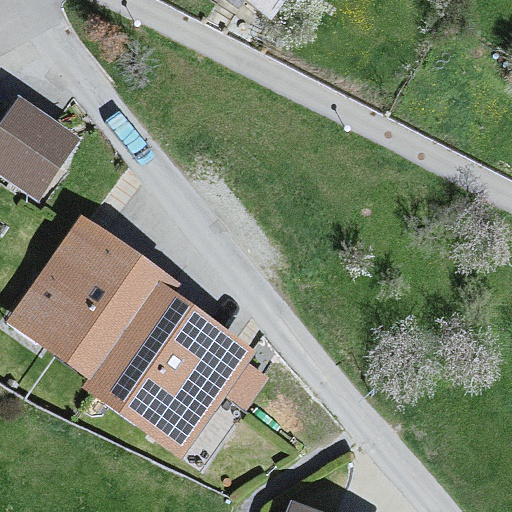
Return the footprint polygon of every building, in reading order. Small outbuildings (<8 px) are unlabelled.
[(131,0),(153,11),(159,0),(131,0)] [(309,0),(209,0),(268,49),(309,0)] [(72,144),(13,99),(0,115),(0,171),(32,196),(72,144)] [(161,285),(68,220),(0,316),(0,325),(88,386),(151,299),(161,285)] [(80,402),(184,472),(255,369),(151,299),(80,402)] [(306,511),(280,502),(275,511),(306,511)]
